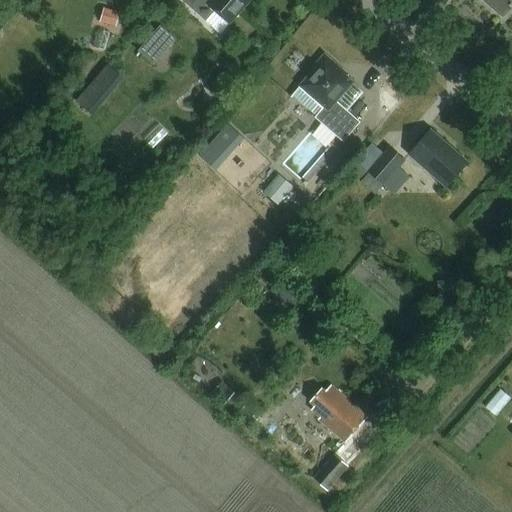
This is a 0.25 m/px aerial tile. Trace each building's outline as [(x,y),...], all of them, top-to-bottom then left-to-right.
[(213,12),(230,27),(250,3),(252,0),(182,0),(190,7),(206,20),(213,12)] [(511,0),(482,0),(500,15),(511,1),(511,0)] [(116,26),(120,12),(104,8),(100,22),(116,26)] [(160,25),(138,52),(154,65),(176,38),(160,25)] [(353,82),(336,67),(337,65),(326,55),(314,69),(315,69),(302,84),(325,104),(315,117),(343,142),(361,122),(336,101),(353,82)] [(119,115),(130,104),(116,89),(105,100),(119,115)] [(443,187),(464,163),(427,131),(406,155),(443,187)] [(373,193),(400,161),(386,149),(382,153),(371,143),(347,170),(373,193)] [(277,205),(293,187),(279,175),(264,192),(277,205)] [(238,311),(202,352),(224,372),(260,330),(238,311)] [(319,422),(345,444),(368,416),(332,386),(325,394),(321,392),(312,403),(315,406),(310,411),(321,420),(319,422)] [(500,389),(487,407),(498,415),(511,397),(500,389)] [(325,492),(347,467),(334,456),(312,480),(325,492)]
